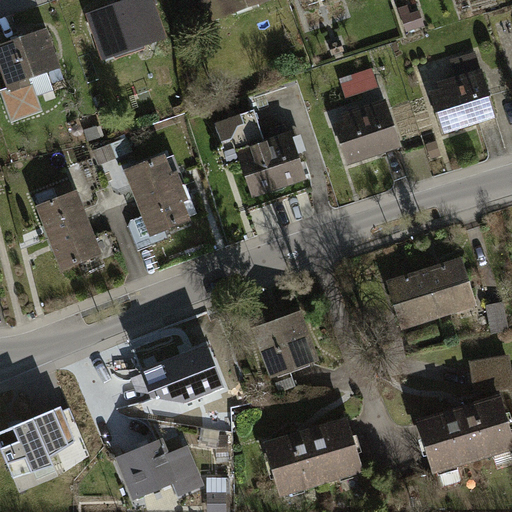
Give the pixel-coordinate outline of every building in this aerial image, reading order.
[(156,0),(140,0),(93,19),(109,58),(170,34),(156,0)] [(222,0),(229,18),(277,0),(222,0)] [(51,32),(0,49),(0,56),(10,85),(63,67),(51,32)] [(452,60),(458,80),(481,73),(475,54),(452,60)] [(451,89),(431,95),(443,131),(458,127),(461,128),(475,123),(477,121),(496,115),(482,72),(481,73),(458,80),(449,83),(451,89)] [(358,74),(341,80),(346,97),(363,92),(358,74)] [(355,120),(336,127),(348,162),(362,157),(366,159),(380,154),(382,151),(400,145),(386,103),(353,114),(355,120)] [(230,164),(241,160),(253,194),(268,189),(271,191),(285,186),(287,183),(305,177),(291,135),(265,144),(254,111),(216,124),(230,164)] [(431,159),(442,155),(437,141),(426,145),(431,159)] [(127,172),(140,203),(176,188),(163,157),(127,172)] [(188,220),(176,188),(140,203),(145,217),(135,221),(142,238),(188,220)] [(36,196),(52,237),(87,224),(75,193),(55,201),(51,190),(36,196)] [(99,255),(87,224),(52,237),(64,268),(99,255)] [(461,261),(425,272),(438,316),(456,310),(454,303),(472,297),(461,261)] [(422,321),(438,316),(425,272),(390,283),(401,319),(420,313),(422,321)] [(487,306),(493,333),(508,330),(503,303),(487,306)] [(256,330),(273,375),(315,359),(299,314),(256,330)] [(178,376),(187,400),(221,387),(206,349),(167,364),(173,378),(178,376)] [(507,358),(473,364),(477,391),(511,385),(507,358)] [(420,423),(435,470),(511,445),(511,438),(500,399),(420,423)] [(0,431),(0,445),(14,478),(54,466),(50,457),(76,441),(61,407),(0,431)] [(267,446),(281,492),(361,468),(347,422),(267,446)] [(130,482),(137,497),(174,481),(179,493),(201,484),(186,448),(166,456),(160,441),(125,455),(136,480),(130,482)] [(225,511),(225,494),(210,494),(210,511),(225,511)]
